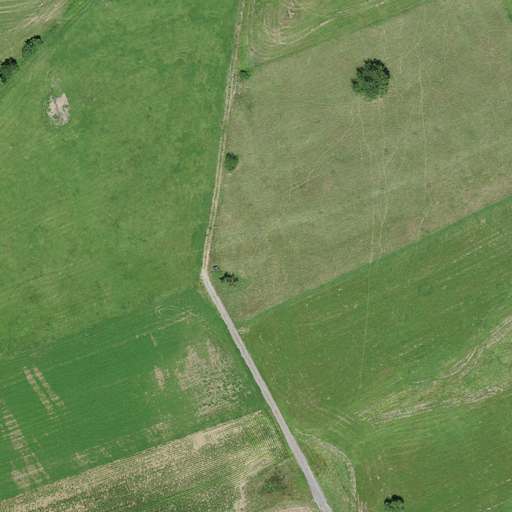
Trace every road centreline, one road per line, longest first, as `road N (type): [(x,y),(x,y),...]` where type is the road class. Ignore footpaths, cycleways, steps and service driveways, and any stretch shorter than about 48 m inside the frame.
road 1 (track): [(330,511),(212,278),(248,0)]
road 2 (track): [(101,0),(0,107)]
